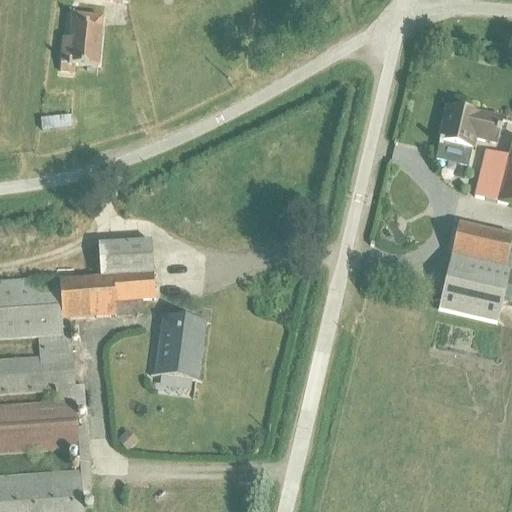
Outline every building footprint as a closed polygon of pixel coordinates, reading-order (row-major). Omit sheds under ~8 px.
[(64,40),(60,73),(75,75),(76,67),(98,69),(103,20),(102,18),(74,15),(74,17),(71,17),(68,41),(64,40)] [(447,108),(435,161),(468,169),(476,142),(497,147),(503,121),(447,108)] [(70,117),(41,120),(42,131),(71,129),(70,117)] [(486,153),(474,198),(511,207),(511,146),(508,158),(486,153)] [(511,237),(459,224),(438,312),(496,325),(501,303),(510,305),(511,294),(511,237)] [(156,302),(151,243),(98,247),(100,279),(59,281),(0,284),(0,397),(56,394),(56,404),(0,407),(0,456),(79,451),(80,473),(0,478),(0,511),(83,511),(82,494),(91,493),(86,429),(77,429),(76,409),(86,408),(84,386),(75,387),(72,346),(71,330),(70,322),(143,317),(142,303),(156,302)] [(151,376),(150,378),(202,384),(202,383),(196,382),(204,325),(210,326),(210,324),(159,318),(158,320),(162,320),(154,376),(151,376)] [(190,398),(191,386),(153,381),(151,394),(190,398)] [(127,432),(117,442),(128,453),(138,442),(127,432)]
